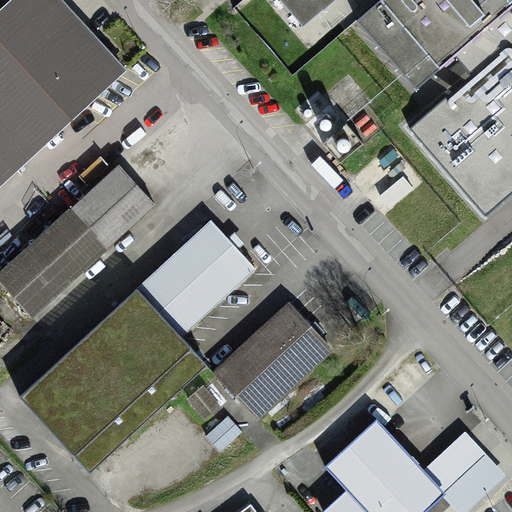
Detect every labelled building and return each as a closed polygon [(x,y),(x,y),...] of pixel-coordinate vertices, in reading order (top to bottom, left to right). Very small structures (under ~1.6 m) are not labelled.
[(77,0),(18,0),(0,16),(0,197),(142,74),(77,0)] [(281,0),(305,26),(332,0),(281,0)] [(511,0),(383,0),(442,69),(456,55),(471,79),(408,127),(486,215),(511,193),(511,0)] [(120,161),(0,264),(0,283),(27,314),(156,203),(120,161)] [(203,214),(131,288),(143,298),(180,337),(253,262),(203,214)] [(287,296),(212,370),(260,416),(334,342),(287,296)] [(29,406),(97,477),(212,370),(180,337),(143,298),(29,406)] [(336,511),(440,511),(460,494),(393,421),(340,469),(360,491),(336,511)]
